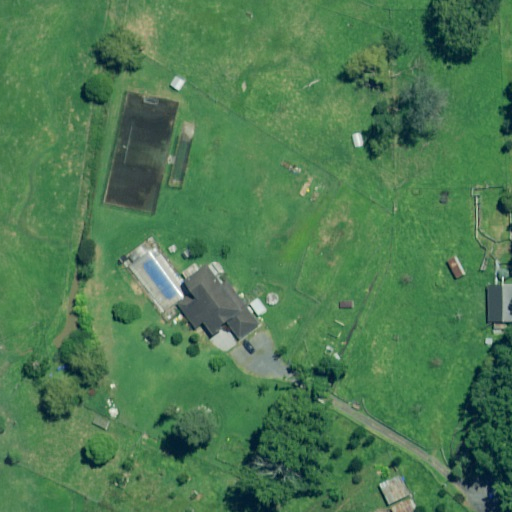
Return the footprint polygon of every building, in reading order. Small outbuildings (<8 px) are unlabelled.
[(188,82),(176,74),(170,84),(182,92),(188,82)] [(465,274),(457,258),(449,262),(458,278),(465,274)] [(253,314),(226,276),(221,280),(210,265),(187,282),(195,292),(191,295),(179,304),(197,328),(206,321),(218,337),(232,327),(241,340),(261,325),(262,324),(262,323),(262,321),(262,320),(262,319),(262,318),(261,317),(261,316),(260,315),(259,314),(258,314),(257,314),(256,313),(254,313),(253,314)] [(496,321),(495,329),(507,329),(507,321),(511,321),(511,286),(491,286),(489,321),(496,321)] [(259,296),(251,302),(261,315),(268,309),(259,296)] [(418,511),(401,475),(382,485),(395,511),(418,511)]
